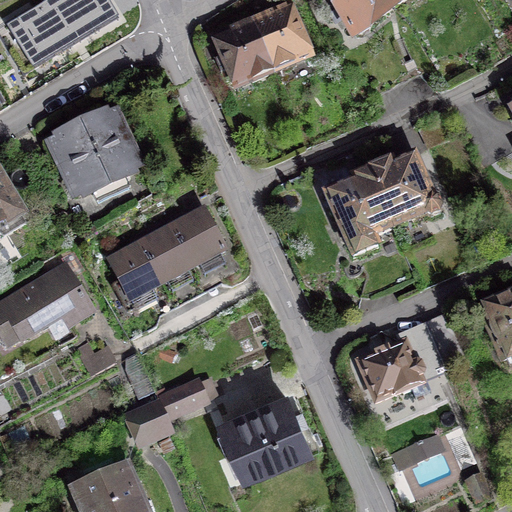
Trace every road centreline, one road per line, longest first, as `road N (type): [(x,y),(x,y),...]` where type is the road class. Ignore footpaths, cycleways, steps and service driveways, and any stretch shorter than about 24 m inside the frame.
road 1 (residential): [(165,31),(372,511)]
road 2 (residential): [(165,31),(0,127)]
